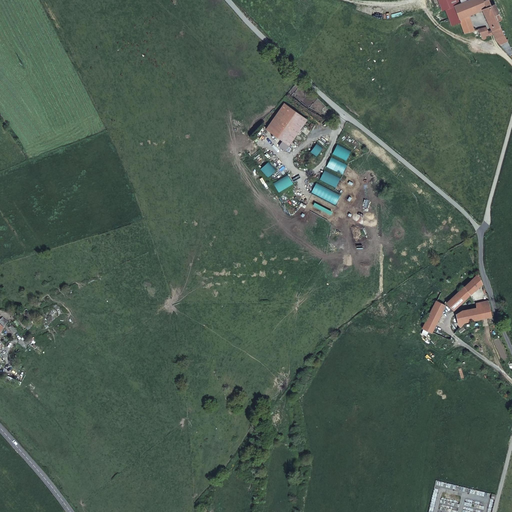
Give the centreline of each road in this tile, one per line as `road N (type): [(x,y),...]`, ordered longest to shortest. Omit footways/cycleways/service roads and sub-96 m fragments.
road 1 (unclassified): [(482,232),(227,0)]
road 2 (track): [(344,0),(419,1),(440,26),(495,47),(511,65)]
